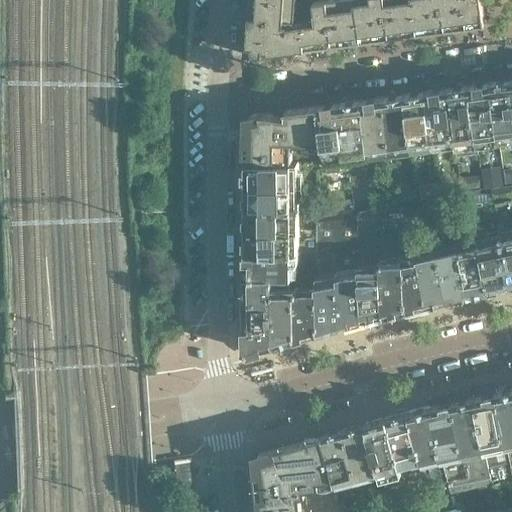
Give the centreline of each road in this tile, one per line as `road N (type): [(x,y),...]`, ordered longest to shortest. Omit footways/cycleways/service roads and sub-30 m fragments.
road 1 (residential): [(221,405),(220,87)]
road 2 (residential): [(221,405),(511,332)]
road 3 (residential): [(220,87),(511,50)]
road 4 (unclassified): [(221,405),(0,432)]
